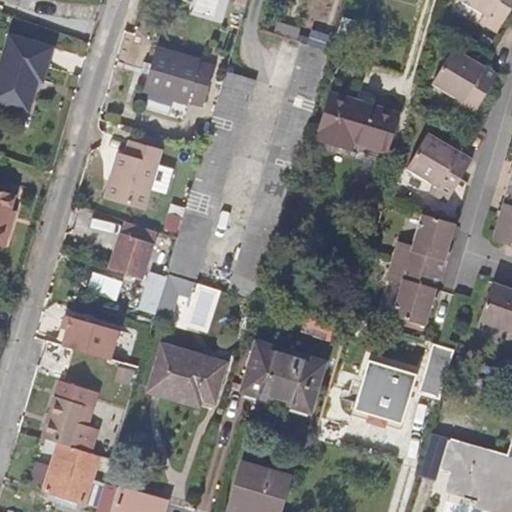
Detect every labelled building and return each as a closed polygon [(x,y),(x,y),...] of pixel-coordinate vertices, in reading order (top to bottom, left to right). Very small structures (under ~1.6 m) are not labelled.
[(493,29),(511,0),(463,0),(480,11),(476,18),(493,29)] [(0,54),(0,104),(25,112),(35,81),(41,82),(51,46),(7,33),(0,54)] [(468,118),(483,94),(496,76),(483,67),(452,46),(428,82),(456,99),(451,107),(468,118)] [(305,47),(235,291),(260,299),(332,55),(305,47)] [(218,67),(158,49),(146,90),(206,108),(218,67)] [(252,94),(225,86),(205,152),(179,241),(172,266),(170,272),(197,280),(252,94)] [(398,119),(329,100),(317,144),(349,154),(351,146),(388,156),(398,119)] [(446,199),(465,172),(475,157),(459,147),(430,128),(407,165),(434,182),(429,189),(446,199)] [(145,212),(163,152),(130,143),(126,157),(119,155),(104,201),(145,212)] [(511,187),(508,186),(493,237),(511,243),(511,187)] [(0,218),(0,224),(5,226),(9,211),(3,209),(0,218)] [(400,238),(395,257),(443,271),(458,219),(424,209),(414,242),(400,238)] [(138,270),(149,232),(150,230),(123,221),(123,223),(111,262),(138,270)] [(427,325),(439,284),(443,271),(395,257),(389,278),(402,282),(393,315),(427,325)] [(146,312),(157,316),(170,272),(172,266),(161,263),(146,312)] [(507,338),(511,340),(511,284),(495,278),(480,318),(510,330),(507,338)] [(114,355),(121,324),(69,313),(62,344),(114,355)] [(420,387),(442,394),(456,343),(434,337),(420,387)] [(164,342),(150,388),(168,394),(170,386),(215,400),(226,361),(164,342)] [(329,363),(263,344),(250,390),(316,409),(329,363)] [(355,409),(403,422),(413,387),(420,364),(372,351),(355,409)] [(58,444),(93,455),(100,429),(92,427),(102,394),(64,382),(47,440),(58,444)] [(511,511),(511,460),(505,459),(449,442),(441,467),(458,472),(471,476),(466,495),(464,501),(475,504),(476,502),(511,511)] [(43,489),(81,501),(96,456),(93,455),(58,444),(43,489)] [(281,511),(291,478),(243,464),(231,507),(247,511),(281,511)] [(471,476),(458,472),(453,491),(466,495),(471,476)] [(167,511),(174,491),(111,473),(99,511),(167,511)]
